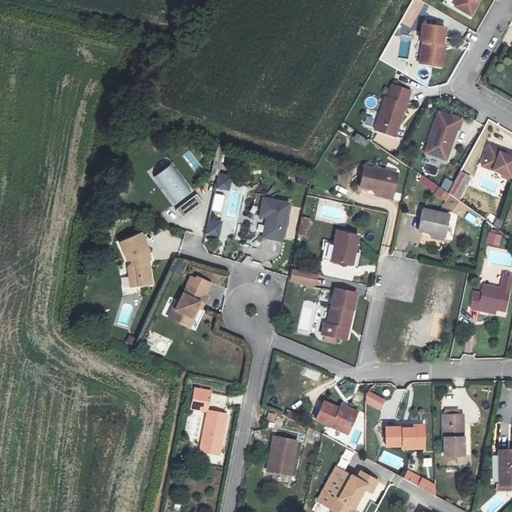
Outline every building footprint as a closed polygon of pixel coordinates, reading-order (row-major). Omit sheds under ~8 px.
[(459,0),(455,8),(471,17),(478,6),(474,5),(476,0),(459,0)] [(446,29),(424,26),(421,42),(424,43),(420,65),(438,67),(441,46),(444,46),(446,29)] [(444,46),(441,46),(438,67),(443,68),(446,46),(444,46)] [(412,93),(393,86),(389,99),(386,98),(375,132),(397,139),(412,93)] [(463,122),(440,114),(430,144),(434,145),(430,155),(448,161),(458,130),(460,131),(463,122)] [(355,134),(352,139),(363,146),(367,141),(355,134)] [(502,150),(492,146),(486,162),(497,166),(495,170),(505,174),(505,177),(511,179),(511,156),(501,153),(502,150)] [(497,166),(486,162),(484,166),(495,170),(497,166)] [(174,166),(157,177),(175,204),(191,193),(192,192),(174,166)] [(397,174),(364,167),(359,188),(376,192),(377,188),(393,192),(397,174)] [(218,173),(215,189),(228,192),(231,176),(218,173)] [(418,184),(444,199),(448,193),(422,178),(418,184)] [(195,197),(191,193),(175,204),(178,208),(195,197)] [(214,193),(210,211),(220,213),(224,195),(214,193)] [(203,203),(198,196),(195,197),(178,208),(176,211),(180,218),(203,203)] [(291,204),(266,198),(263,216),(269,217),(266,236),(285,240),(291,204)] [(450,213),(422,207),(418,228),(432,230),(431,235),(446,238),(450,213)] [(473,225),(476,219),(467,213),(464,219),(473,225)] [(300,217),(295,239),(304,241),(309,219),(300,217)] [(205,236),(219,237),(220,220),(206,219),(205,236)] [(337,229),(331,260),(351,264),(354,249),(357,233),(337,229)] [(488,232),(485,244),(498,248),(501,235),(488,232)] [(137,233),(118,244),(126,258),(129,257),(131,265),(127,268),(133,286),(152,281),(144,250),(147,247),(137,233)] [(330,260),(331,243),(323,243),(322,259),(330,260)] [(315,287),(317,274),(290,269),(288,282),(315,287)] [(511,293),(511,288),(484,283),(483,289),(476,287),(472,307),(481,309),(482,303),(498,307),(509,309),(511,293)] [(213,297),(191,288),(182,309),(179,307),(173,319),(193,329),(203,308),(207,310),(213,297)] [(335,288),(327,324),(345,328),(349,308),(354,309),(357,293),(335,288)] [(482,303),(481,309),(496,312),(498,307),(482,303)] [(349,308),(345,328),(349,329),(354,309),(349,308)] [(305,366),(300,376),(317,384),(321,374),(305,366)] [(210,393),(195,390),(192,407),(207,410),(210,393)] [(380,411),(385,400),(368,392),(363,403),(380,411)] [(357,412),(325,400),(317,419),(348,432),(357,412)] [(227,414),(208,410),(201,444),(204,444),(203,451),(216,453),(217,446),(220,447),(227,414)] [(267,412),(265,420),(274,422),(275,414),(267,412)] [(444,415),(444,457),(464,458),(464,439),(460,439),(460,415),(444,415)] [(402,427),(385,427),(385,446),(401,446),(414,446),(414,451),(422,451),(423,424),(414,424),(414,427),(402,427)] [(295,439),(274,435),(270,457),(272,457),(271,469),(290,472),(295,439)] [(511,450),(498,450),(497,482),(511,482),(511,450)] [(430,458),(422,458),(422,467),(431,466),(430,458)] [(357,479),(345,472),(327,506),(337,511),(356,511),(357,511),(355,510),(369,485),(374,488),(378,480),(361,471),(357,479)] [(407,471),(404,477),(418,484),(421,478),(407,471)]
